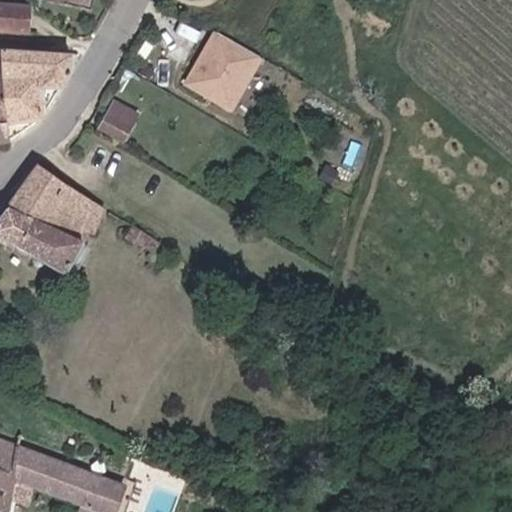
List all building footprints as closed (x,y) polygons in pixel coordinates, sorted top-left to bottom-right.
[(0,0),(0,27),(26,30),(29,3),(0,0)] [(91,0),(48,0),(90,8),(91,0)] [(232,110),(265,56),(215,27),(183,81),(232,110)] [(67,49),(0,46),(0,137),(3,137),(0,119),(0,118),(39,118),(38,84),(65,84),(67,49)] [(126,137),(139,111),(118,100),(104,126),(126,137)] [(33,165),(0,219),(0,238),(65,277),(83,247),(75,242),(83,227),(93,233),(107,209),(33,165)] [(163,265),(171,253),(135,228),(127,240),(163,265)] [(210,308),(221,293),(201,278),(189,292),(210,308)] [(112,511),(124,483),(0,436),(0,470),(33,483),(109,511),(112,511)] [(33,483),(0,470),(0,507),(6,509),(11,497),(25,501),(33,483)]
